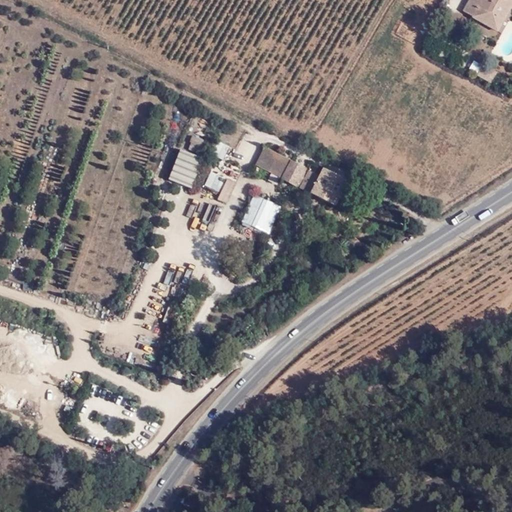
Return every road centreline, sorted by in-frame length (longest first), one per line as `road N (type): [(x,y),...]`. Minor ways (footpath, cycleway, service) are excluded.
road 1 (secondary): [(149,511),(233,394),(296,336),(511,191)]
road 2 (track): [(32,0),(276,126),(302,130),(316,121),(386,0)]
road 3 (track): [(183,459),(328,387),(444,346),(511,340)]
road 4 (track): [(0,290),(151,347)]
road 5 (track): [(384,511),(417,488),(446,482),(474,486),(511,509)]
